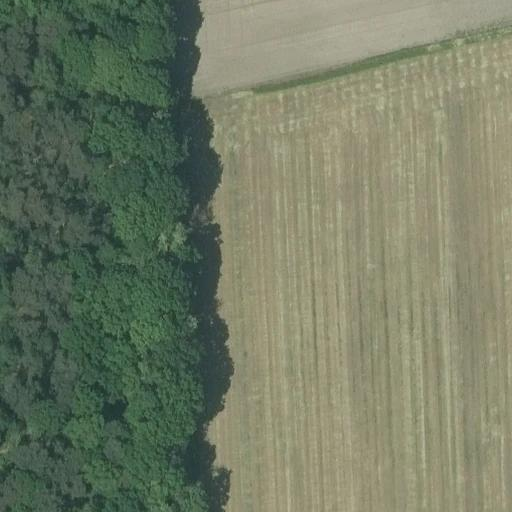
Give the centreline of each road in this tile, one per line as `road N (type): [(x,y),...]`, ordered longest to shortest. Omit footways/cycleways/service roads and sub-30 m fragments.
road 1 (track): [(123,0),(146,451)]
road 2 (track): [(0,472),(146,451)]
